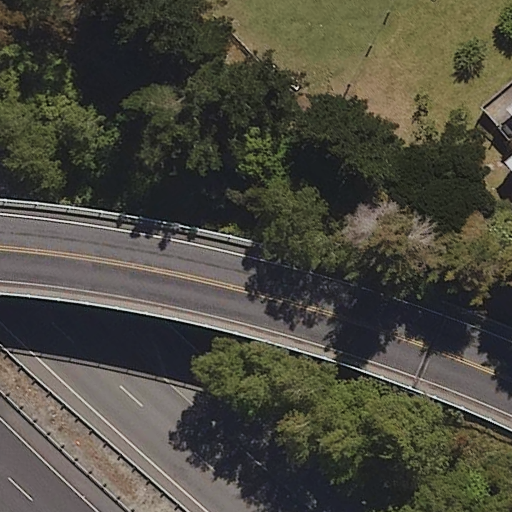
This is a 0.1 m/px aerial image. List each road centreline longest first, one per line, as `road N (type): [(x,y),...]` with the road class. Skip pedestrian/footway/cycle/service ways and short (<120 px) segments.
road 1 (secondary): [(0,247),(166,270),(294,302),(511,380)]
road 2 (motorway): [(0,260),(269,511)]
